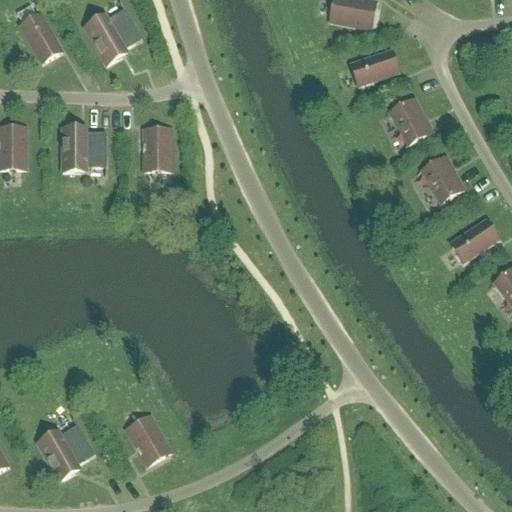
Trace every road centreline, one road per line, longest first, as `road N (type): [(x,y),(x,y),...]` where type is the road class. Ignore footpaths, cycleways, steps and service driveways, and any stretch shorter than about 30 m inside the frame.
road 1 (residential): [(363,385),(257,201),(205,81)]
road 2 (residential): [(120,511),(216,482),(363,385)]
road 3 (residential): [(511,25),(451,30),(436,48),(470,130),(511,198)]
road 4 (residential): [(0,100),(149,100),(205,81)]
road 5 (residential): [(476,511),(363,385)]
